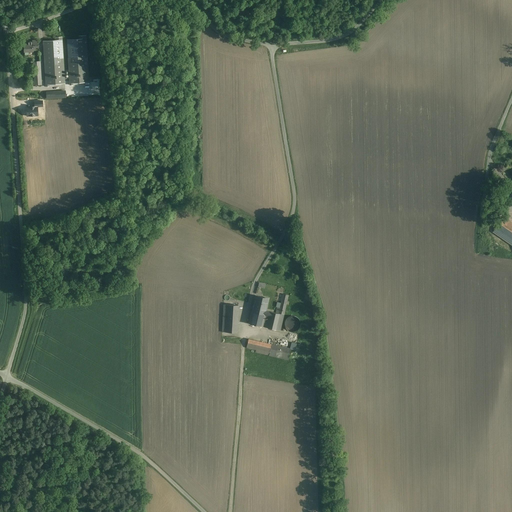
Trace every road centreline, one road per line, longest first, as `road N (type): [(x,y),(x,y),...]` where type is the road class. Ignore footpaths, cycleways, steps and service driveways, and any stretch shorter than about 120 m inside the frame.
road 1 (unclassified): [(6,376),(26,306),(8,32)]
road 2 (track): [(294,197),(479,218),(488,163)]
road 3 (unclassified): [(205,511),(138,452),(6,376)]
road 4 (unclassified): [(380,0),(348,33),(270,45),(226,37),(191,0)]
road 5 (track): [(230,511),(244,340)]
road 6 (track): [(511,353),(465,511)]
